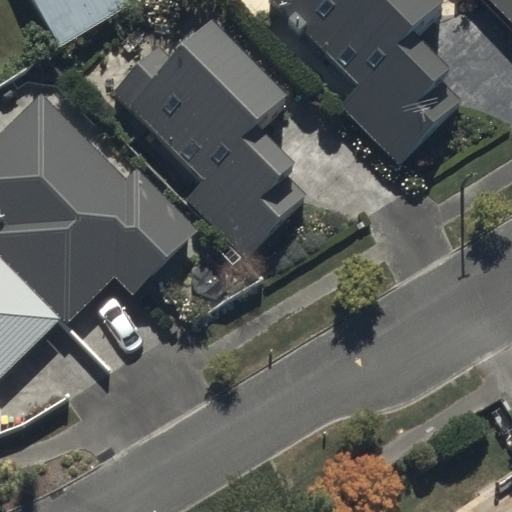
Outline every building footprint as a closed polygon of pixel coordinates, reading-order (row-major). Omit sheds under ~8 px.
[(120,0),(26,0),(66,63),(133,21),(120,0)] [(466,119),(418,71),(453,36),(416,0),(275,0),(266,10),(287,31),(361,106),(342,125),(400,183),(466,119)] [(511,0),(474,0),(511,38),(511,0)] [(309,209),(261,162),(296,127),(211,41),(176,76),(155,55),(109,100),(130,121),(205,196),(185,215),(244,274),(309,209)] [(45,111),(0,155),(0,249),(2,252),(0,254),(0,263),(72,336),(117,292),(136,310),(200,247),(139,186),(129,196),(45,111)] [(0,403),(67,337),(42,312),(18,288),(0,270),(0,403)] [(511,511),(511,507),(503,511),(483,511),(478,502),(462,511),(511,511)]
